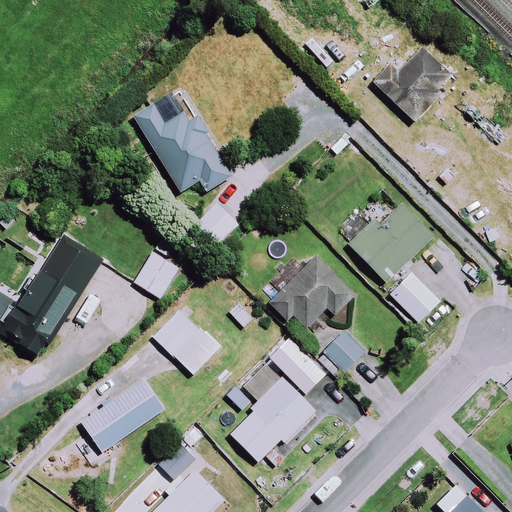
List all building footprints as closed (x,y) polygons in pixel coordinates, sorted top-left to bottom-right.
[(453,84),(422,52),(397,76),(386,65),(369,81),(412,125),(453,84)] [(162,126),(150,107),(133,117),(179,195),(198,184),(205,194),(229,180),(195,121),(187,126),(181,115),(162,126)] [(238,226),(214,206),(197,226),(220,246),(238,226)] [(384,234),(372,222),(348,247),(384,284),(431,239),(406,213),(384,234)] [(102,262),(65,236),(51,256),(53,258),(1,333),(36,358),(102,262)] [(178,270),(152,254),(133,284),(159,300),(178,270)] [(353,298),(315,259),(267,306),(284,323),(290,317),(304,331),(326,309),(333,317),(353,298)] [(438,302),(410,275),(388,297),(417,325),(438,302)] [(200,332),(178,312),(152,339),(173,360),(200,332)] [(361,353),(341,334),(318,359),(338,378),(361,353)] [(326,377),(290,337),(268,357),(305,396),(326,377)] [(162,413),(143,383),(81,424),(101,454),(162,413)] [(314,413),(284,383),(229,436),(256,464),(278,443),(281,446),(314,413)] [(212,511),(224,501),(195,472),(170,496),(145,471),(122,494),(140,511),(212,511)] [(479,511),(466,499),(453,511),(479,511)]
